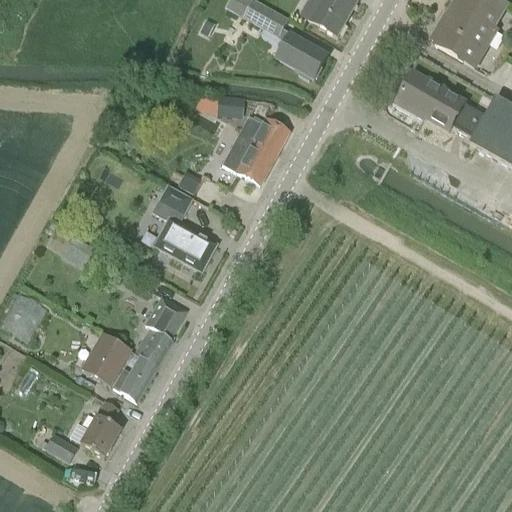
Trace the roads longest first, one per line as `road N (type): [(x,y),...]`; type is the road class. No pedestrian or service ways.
road 1 (residential): [(103,511),(391,0)]
road 2 (track): [(288,183),(511,317)]
